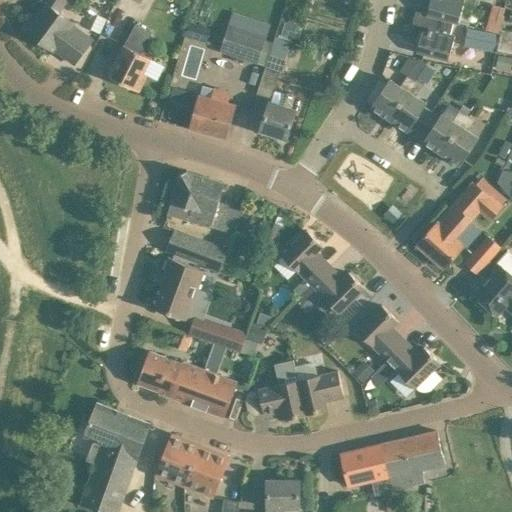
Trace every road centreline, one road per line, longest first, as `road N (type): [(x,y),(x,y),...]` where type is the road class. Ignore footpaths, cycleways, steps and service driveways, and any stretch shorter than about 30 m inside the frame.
road 1 (residential): [(502,383),(445,409),(313,442),(225,435),(135,401),(116,384),(113,364),(157,138)]
road 2 (residential): [(340,123),(440,189),(380,257)]
road 3 (residential): [(0,54),(48,105),(157,138)]
road 4 (residential): [(502,383),(380,257)]
road 5 (residential): [(300,186),(157,138)]
road 6 (residential): [(340,123),(378,45),(385,0)]
